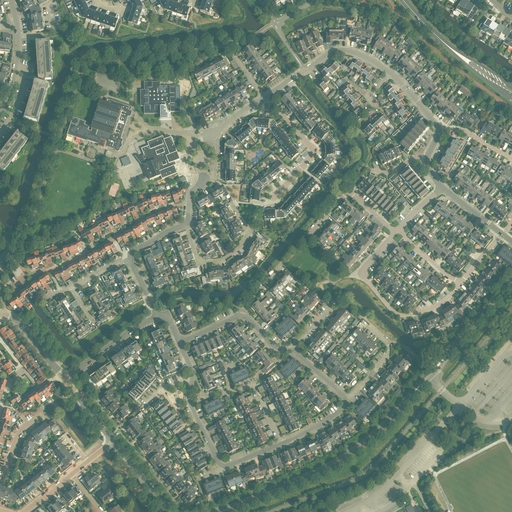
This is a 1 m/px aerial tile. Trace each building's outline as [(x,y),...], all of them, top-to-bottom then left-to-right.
[(33,0),(19,0),(25,12),(27,11),(29,15),(29,14),(32,32),(44,31),(41,7),(37,8),(33,0)] [(86,3),(90,1),(89,0),(86,0),(76,5),(79,10),(88,6),(88,5),(87,6),(86,3)] [(169,0),(164,0),(160,2),(162,4),(158,6),(160,9),(163,7),(164,9),(168,10),(170,2),(169,0)] [(172,12),(176,0),(173,0),(173,3),(170,2),(168,10),(172,12)] [(466,1),(466,0),(461,0),(462,0),(455,11),(456,12),(455,12),(461,16),(461,15),(468,3),(466,1)] [(468,3),(461,15),(467,19),(468,17),(471,19),(477,9),(474,8),(477,3),(473,1),(471,5),(468,3)] [(182,15),(186,2),(184,2),(183,6),(180,5),(177,13),(182,15)] [(131,11),(141,15),(141,12),(145,13),(146,10),(143,9),(143,7),(142,4),(133,8),(132,11),(131,11)] [(209,14),(210,9),(197,4),(196,6),(201,8),(200,11),(209,14)] [(88,7),(89,6),(88,6),(79,10),(80,13),(77,14),(79,18),(82,16),(83,18),(86,19),(89,10),(88,7)] [(91,20),(95,7),(93,6),(92,11),(89,10),(86,19),(91,20)] [(100,24),(105,10),(103,10),(101,14),(99,13),(96,22),(100,24)] [(139,20),(141,15),(131,11),(131,12),(132,12),(131,15),(127,13),(126,16),(139,20)] [(110,27),(115,14),(112,13),(111,17),(108,16),(105,25),(110,27)] [(115,19),(117,14),(115,14),(110,27),(115,29),(118,20),(115,19)] [(137,25),(139,20),(126,16),(125,18),(129,19),(128,22),(137,25)] [(482,23),(479,28),(482,29),(480,31),(486,35),(493,23),(496,19),(492,17),(490,21),(488,19),(487,20),(485,19),(482,23)] [(500,25),(501,22),(498,20),(496,24),(493,23),(486,35),(491,38),(492,36),(500,25)] [(505,28),(508,24),(504,22),(502,26),(500,25),(492,36),(498,40),(505,28)] [(354,42),(357,30),(356,30),(357,29),(356,29),(356,28),(348,26),(348,29),(349,29),(347,34),(350,35),(349,38),(352,39),(352,42),(354,42)] [(362,29),(358,29),(359,26),(357,26),(356,28),(356,29),(357,29),(356,30),(357,30),(354,42),(356,43),(357,40),(360,41),(362,29)] [(510,33),(511,29),(511,26),(510,26),(507,29),(505,28),(498,40),(503,43),(504,43),(510,33)] [(346,39),(346,28),(341,28),(341,31),(336,31),(336,41),(343,41),(343,39),(346,39)] [(368,31),(364,45),(367,45),(367,43),(371,43),(372,38),(373,38),(375,35),(372,34),(373,32),(369,31),(369,28),(367,28),(367,30),(367,31),(368,31)] [(336,41),(336,31),(330,31),(330,32),(326,32),(326,43),(330,43),(330,41),(336,41)] [(316,32),(309,34),(310,36),(313,45),(314,44),(316,43),(318,47),(323,46),(321,39),(320,40),(316,32)] [(511,34),(510,33),(504,43),(503,43),(502,45),(508,48),(511,41),(511,34)] [(379,50),(384,42),(385,40),(381,37),(382,36),(379,34),(374,43),(376,44),(373,49),(375,50),(376,48),(379,50)] [(310,36),(302,39),(303,41),(306,49),(308,49),(310,48),(311,52),(317,50),(314,44),(313,45),(310,36)] [(415,45),(409,39),(406,42),(412,47),(415,45)] [(389,46),(392,41),(390,40),(389,43),(382,55),(384,56),(385,54),(388,56),(393,48),(389,46)] [(46,80),(51,80),(49,41),(38,41),(40,78),(36,78),(34,86),(35,86),(26,119),(37,122),(48,84),(45,84),(46,80)] [(303,41),(296,44),(300,54),(303,53),(305,57),(310,55),(308,49),(306,49),(303,41)] [(387,44),(384,42),(379,50),(381,51),(380,54),(382,55),(389,43),(387,44)] [(247,54),(255,49),(252,45),(242,52),(243,54),(246,52),(247,54)] [(398,49),(397,50),(393,48),(388,56),(390,57),(389,60),(391,61),(398,51),(398,50),(398,49)] [(258,52),(257,52),(255,49),(247,54),(249,57),(247,59),(248,61),(258,53),(259,53),(258,52)] [(259,54),(262,52),(261,50),(258,52),(259,53),(258,53),(248,61),(249,63),(252,61),(254,63),(261,58),(259,54)] [(402,54),(398,51),(391,61),(393,62),(394,60),(397,62),(402,54)] [(410,58),(408,59),(405,56),(399,63),(401,65),(399,67),(401,69),(410,58)] [(413,58),(413,57),(412,56),(410,58),(401,69),(402,70),(404,68),(407,70),(416,61),(413,58)] [(218,57),(216,58),(222,69),(222,70),(221,71),(222,71),(222,72),(223,74),(225,73),(227,75),(225,76),(226,76),(225,76),(227,80),(234,76),(232,73),(228,76),(224,68),(227,67),(222,58),(219,59),(218,57)] [(265,60),(262,57),(261,58),(254,63),(255,66),(253,67),(254,69),(264,62),(265,61),(265,60)] [(215,62),(213,63),(218,73),(222,71),(221,71),(222,70),(222,69),(216,58),(214,59),(215,62)] [(266,62),(269,60),(267,59),(265,60),(265,61),(264,62),(254,69),(256,71),(258,70),(260,72),(268,67),(267,67),(269,66),(266,62)] [(341,69),(344,67),(338,61),(332,67),(336,71),(340,67),(341,69)] [(353,68),(355,65),(348,61),(346,63),(344,62),(342,64),(352,70),(353,68)] [(361,66),(363,64),(358,61),(355,65),(353,68),(358,71),(361,66)] [(417,65),(419,64),(416,61),(407,70),(409,72),(407,74),(409,76),(418,66),(417,65)] [(209,62),(207,63),(212,74),(213,74),(213,76),(214,75),(218,73),(213,63),(210,64),(209,62)] [(206,67),(203,68),(208,77),(213,74),(212,74),(207,63),(204,64),(206,67)] [(419,67),(421,65),(420,63),(419,64),(417,65),(418,66),(409,76),(410,78),(412,76),(414,78),(422,70),(419,67)] [(332,67),(330,65),(326,69),(330,73),(331,75),(336,71),(332,67)] [(271,69),(269,66),(267,67),(268,67),(260,72),(262,75),(259,76),(261,78),(271,71),(272,70),(271,69)] [(366,69),(365,69),(361,66),(358,71),(356,73),(361,77),(362,74),(366,69)] [(199,67),(197,68),(203,80),(204,80),(205,80),(204,79),(208,77),(203,68),(201,70),(199,67)] [(273,71),(275,69),(274,67),(271,69),(272,70),(271,71),(261,78),(262,80),(264,79),(266,81),(268,80),(270,83),(278,77),(275,74),(273,71)] [(326,69),(324,67),(319,71),(324,75),(326,77),(330,73),(326,69)] [(370,72),(372,70),(367,67),(365,69),(366,69),(362,74),(367,77),(370,72)] [(196,72),(194,73),(198,82),(203,80),(197,68),(195,69),(196,72)] [(365,79),(365,81),(371,85),(375,79),(373,78),(375,75),(370,72),(367,77),(365,79)] [(422,73),(415,80),(417,82),(415,84),(417,86),(427,76),(426,75),(423,72),(422,73)] [(426,78),(430,74),(428,72),(426,75),(427,76),(417,86),(419,87),(421,85),(423,87),(430,81),(426,78)] [(330,81),(326,77),(324,75),(320,79),(322,81),(326,85),(330,81)] [(434,85),(438,82),(436,80),(434,82),(435,83),(425,93),(427,95),(429,93),(431,95),(437,88),(434,85)] [(326,85),(322,81),(317,85),(323,91),(328,87),(326,85)] [(435,83),(434,82),(433,84),(430,81),(423,87),(425,89),(423,91),(425,93),(435,83)] [(180,112),(180,86),(160,86),(160,82),(144,82),(144,90),(140,90),(141,107),(144,107),(144,114),(145,114),(160,114),(161,120),(170,120),(169,114),(171,113),(171,112),(180,112)] [(238,88),(244,99),(246,97),(244,95),(247,93),(245,90),(248,88),(244,82),(238,86),(236,83),(234,85),(236,87),(237,88),(238,88)] [(350,91),(352,90),(348,85),(342,91),(345,95),(350,91)] [(390,95),(394,91),(389,85),(384,88),(390,95)] [(242,100),(244,99),(238,88),(237,88),(233,91),(238,99),(240,97),(242,100)] [(229,93),(228,92),(227,89),(225,90),(226,93),(227,92),(235,104),(237,103),(235,100),(238,99),(233,91),(229,93)] [(354,95),(353,95),(350,91),(345,95),(343,97),(347,101),(349,99),(354,95)] [(398,96),(394,91),(390,95),(388,97),(391,101),(393,99),(398,96)] [(442,95),(441,94),(437,91),(430,100),(433,102),(431,104),(433,106),(442,95)] [(441,97),(444,93),(443,91),(441,94),(442,95),(433,106),(435,107),(437,105),(439,107),(445,99),(441,97)] [(232,105),(235,104),(227,92),(226,93),(227,94),(224,96),(228,105),(231,103),(232,105)] [(292,93),(290,92),(289,93),(280,100),(284,104),(291,98),(289,96),(292,93)] [(357,100),(359,98),(355,94),(353,95),(354,95),(349,99),(353,103),(353,104),(357,100)] [(401,100),(402,100),(404,98),(400,94),(398,96),(393,99),(397,104),(401,100)] [(226,106),(228,105),(224,96),(219,99),(225,110),(227,108),(226,106)] [(219,99),(218,98),(217,98),(216,99),(217,100),(214,102),(215,104),(219,110),(222,108),(223,111),(225,110),(219,99)] [(287,108),(297,100),(296,99),(293,101),(291,98),(284,104),(287,108)] [(451,102),(453,99),(451,98),(449,100),(450,101),(441,112),(443,114),(445,112),(447,114),(454,105),(451,102)] [(128,110),(130,106),(106,99),(105,103),(100,101),(91,128),(92,128),(91,131),(88,130),(90,126),(85,125),(86,122),(73,117),(67,135),(85,141),(85,140),(98,144),(97,145),(98,146),(103,148),(105,147),(105,146),(117,150),(119,144),(120,145),(121,144),(123,140),(122,139),(121,139),(128,116),(129,117),(131,116),(132,112),(131,111),(128,110)] [(449,100),(448,102),(445,99),(439,107),(441,109),(439,111),(441,112),(450,101),(449,100)] [(298,107),(298,106),(296,104),(299,102),(297,100),(287,108),(291,113),(292,111),(298,107)] [(361,104),(357,100),(353,104),(353,103),(351,105),(354,109),(354,110),(357,108),(361,104)] [(405,104),(402,100),(401,100),(397,104),(395,105),(398,110),(403,106),(405,104)] [(221,113),(219,110),(215,104),(212,105),(212,104),(206,108),(211,116),(216,112),(218,115),(221,113)] [(304,106),(302,104),(299,106),(299,105),(298,106),(298,107),(292,111),(296,115),(306,107),(304,106)] [(458,108),(457,107),(454,105),(447,114),(450,115),(448,118),(450,119),(458,108)] [(459,109),(461,106),(459,105),(457,107),(458,108),(450,119),(452,120),(453,118),(456,120),(463,112),(459,109)] [(400,116),(406,110),(403,106),(398,110),(396,111),(400,116)] [(211,116),(206,108),(202,110),(200,107),(196,110),(202,119),(205,118),(205,119),(207,118),(211,116)] [(299,120),(306,114),(304,111),(307,109),(306,107),(296,115),(299,120)] [(362,114),(357,108),(354,110),(354,109),(352,111),(358,118),(362,114)] [(407,119),(406,118),(410,115),(406,110),(400,116),(402,119),(400,121),(400,122),(402,124),(407,119)] [(465,124),(471,117),(466,113),(465,114),(463,112),(456,120),(460,124),(462,122),(465,124)] [(302,124),(312,116),(311,114),(308,116),(306,114),(299,120),(302,124)] [(378,118),(382,122),(384,124),(386,126),(390,123),(387,121),(388,120),(382,114),(378,118)] [(306,128),(313,122),(311,120),(314,117),(312,116),(302,124),(306,128)] [(378,118),(376,116),(372,120),(374,122),(378,126),(382,122),(378,118)] [(471,117),(465,124),(469,127),(468,127),(470,129),(471,127),(473,129),(481,120),(477,117),(475,120),(471,117)] [(254,118),(251,121),(248,118),(247,119),(249,122),(247,124),(252,131),(257,128),(258,128),(258,119),(254,118)] [(276,123),(274,120),(269,120),(268,129),(269,129),(272,133),(279,128),(277,125),(280,123),(279,121),(276,123)] [(318,122),(318,123),(316,120),(313,123),(313,122),(306,128),(309,132),(319,124),(318,122)] [(408,151),(428,128),(421,121),(400,146),(397,147),(400,154),(404,152),(408,155),(410,153),(408,151)] [(380,128),(378,126),(374,122),(370,126),(374,130),(376,132),(380,128)] [(490,134),(495,126),(489,123),(489,124),(486,122),(480,132),(486,135),(487,132),(490,134)] [(247,124),(244,126),(241,123),(240,124),(248,135),(248,134),(252,131),(247,124)] [(249,136),(248,134),(248,135),(240,124),(238,126),(242,130),(239,132),(245,139),(249,136)] [(317,137),(323,130),(320,128),(323,125),(321,124),(313,133),(317,137)] [(370,138),(376,132),(374,130),(370,126),(364,131),(370,138)] [(503,131),(505,128),(501,126),(500,129),(495,126),(490,134),(494,137),(496,138),(497,136),(499,138),(503,131)] [(285,128),(282,130),(279,128),(272,133),(276,137),(286,129),(285,128)] [(509,132),(508,132),(507,133),(503,131),(505,128),(503,131),(499,138),(499,139),(501,141),(500,143),(502,144),(509,132)] [(284,133),(287,131),(286,129),(276,137),(279,142),(286,136),(284,133)] [(511,133),(510,133),(511,130),(510,129),(508,132),(509,132),(502,144),(504,146),(505,143),(508,145),(511,137),(511,133)] [(321,141),(327,134),(330,131),(328,130),(325,132),(323,130),(317,137),(321,141)] [(239,132),(237,134),(234,131),(233,133),(241,143),(245,139),(239,132)] [(0,170),(2,171),(26,141),(17,134),(0,154),(0,170)] [(325,145),(334,144),(334,140),(327,134),(321,141),(325,144),(325,145)] [(144,165),(150,180),(161,176),(162,179),(177,173),(173,162),(180,159),(171,137),(164,139),(163,136),(147,142),(149,145),(141,148),(144,155),(142,157),(141,156),(140,156),(140,155),(139,155),(138,155),(137,155),(136,156),(135,156),(141,165),(141,164),(143,163),(144,165)] [(291,136),(288,138),(286,136),(279,142),(282,146),(283,146),(293,138),(291,136)] [(232,138),(229,141),(226,138),(225,139),(227,142),(225,145),(225,150),(234,150),(234,149),(238,145),(239,146),(240,144),(237,141),(236,143),(232,138)] [(290,143),(294,139),(293,138),(283,146),(282,146),(281,147),(285,151),(292,145),(290,143)] [(457,138),(456,140),(453,138),(437,164),(440,166),(439,167),(446,171),(445,173),(448,175),(468,143),(464,140),(463,142),(457,138)] [(297,145),(294,148),(292,145),(285,151),(288,155),(298,147),(297,145)] [(296,151),(299,149),(298,147),(288,155),(292,160),(299,154),(296,151)] [(401,156),(400,154),(397,147),(392,150),(396,159),(401,156)] [(472,158),(478,148),(476,147),(474,149),(472,147),(467,155),(472,158)] [(476,161),(481,153),(478,151),(480,149),(478,148),(472,158),(476,161)] [(392,161),(396,159),(392,150),(387,152),(392,161)] [(387,163),(392,161),(387,152),(383,154),(387,163)] [(480,165),(487,153),(485,152),(484,154),(481,153),(476,161),(480,163),(477,167),(479,169),(481,166),(480,165)] [(486,167),(491,158),(488,157),(489,154),(487,153),(480,165),(481,166),(482,164),(486,167)] [(382,166),(387,163),(383,154),(378,156),(382,166)] [(322,161),(329,167),(335,160),(335,155),(326,156),(326,157),(322,161)] [(489,171),(497,159),(494,158),(493,160),(491,158),(486,167),(489,169),(487,173),(489,174),(490,172),(489,171)] [(490,172),(491,170),(495,172),(500,164),(497,162),(498,160),(497,159),(489,171),(490,172)] [(281,172),(285,169),(280,161),(275,165),(281,172)] [(332,169),(329,167),(322,161),(319,165),(325,171),(328,168),(331,171),(332,169)] [(277,175),(281,172),(275,165),(271,168),(277,175)] [(323,173),(325,171),(319,165),(315,169),(325,177),(326,176),(323,173)] [(500,178),(508,166),(506,165),(505,167),(502,165),(497,173),(500,176),(498,180),(500,181),(501,179),(500,178)] [(421,198),(429,192),(408,168),(410,167),(408,166),(400,174),(421,198)] [(506,179),(511,172),(508,170),(510,168),(508,166),(500,178),(501,179),(502,177),(506,179)] [(272,179),(277,175),(271,168),(267,171),(267,172),(272,179)] [(323,179),(325,177),(315,169),(311,173),(318,179),(320,176),(323,179)] [(457,176),(454,180),(456,182),(454,184),(456,186),(465,175),(464,174),(463,176),(461,174),(462,172),(461,172),(459,170),(456,174),(457,176)] [(267,172),(262,175),(263,176),(264,176),(269,183),(274,180),(272,179),(267,172)] [(469,178),(466,176),(468,173),(466,172),(464,174),(465,175),(456,186),(458,187),(460,185),(462,187),(468,180),(469,178)] [(307,181),(314,188),(318,183),(308,175),(307,176),(310,179),(307,181)] [(265,187),(269,183),(264,176),(259,179),(265,187)] [(360,189),(367,182),(363,178),(356,185),(360,189)] [(473,184),(476,180),(474,178),(472,181),(473,182),(465,193),(467,194),(468,192),(471,194),(477,186),(473,184)] [(261,190),(265,187),(259,179),(252,185),(252,190),(261,191),(261,190)] [(473,182),(472,181),(471,182),(468,180),(462,187),(465,189),(463,191),(465,193),(473,182)] [(311,192),(314,188),(307,181),(305,184),(302,181),(301,183),(311,192)] [(364,192),(371,185),(367,182),(360,189),(364,192)] [(307,196),(311,192),(301,183),(299,185),(302,187),(300,190),(307,196)] [(224,186),(221,188),(220,185),(215,188),(220,196),(222,194),(224,197),(229,194),(224,186)] [(368,196),(374,188),(371,185),(364,192),(368,196)] [(482,190),(485,186),(483,185),(481,187),(482,188),(473,199),(475,201),(477,199),(479,201),(485,193),(482,190)] [(482,188),(481,187),(480,189),(477,186),(471,194),(473,196),(471,198),(473,199),(482,188)] [(217,197),(220,196),(215,188),(210,191),(212,193),(209,195),(213,202),(218,200),(217,197)] [(372,199),(378,192),(374,188),(368,196),(372,199)] [(173,194),(172,194),(172,195),(174,201),(175,202),(175,203),(175,204),(179,202),(179,201),(178,199),(178,197),(180,197),(181,196),(183,196),(184,196),(184,192),(185,191),(185,190),(185,189),(177,192),(178,193),(173,194)] [(307,196),(300,190),(298,192),(295,190),(294,191),(303,200),(307,196)] [(300,204),(303,200),(294,191),(292,193),(295,195),(293,197),(293,198),(298,202),(298,203),(300,204)] [(161,196),(163,205),(163,206),(164,205),(168,204),(167,203),(166,199),(171,198),(169,192),(166,193),(166,194),(164,195),(161,196)] [(375,203),(382,195),(378,192),(372,199),(375,203)] [(490,197),(493,193),(491,192),(489,194),(490,195),(482,206),(484,208),(485,205),(488,207),(489,206),(494,200),(490,197)] [(490,195),(489,194),(488,196),(485,193),(479,201),(482,202),(480,205),(482,206),(490,195)] [(209,195),(206,196),(205,194),(200,197),(205,205),(208,203),(209,205),(213,202),(209,195)] [(152,198),(151,198),(151,199),(152,199),(152,200),(153,203),(153,204),(154,204),(155,207),(156,207),(159,206),(160,206),(163,205),(161,196),(160,195),(160,196),(152,198)] [(379,206),(386,199),(382,195),(375,203),(379,206)] [(143,197),(140,198),(142,202),(142,203),(144,207),(149,205),(150,209),(150,210),(155,209),(154,208),(153,204),(153,203),(152,200),(152,199),(151,199),(147,201),(146,197),(144,198),(143,196),(143,197)] [(293,198),(293,197),(292,196),(288,201),(295,207),(298,203),(298,202),(293,198)] [(202,206),(205,205),(200,197),(196,200),(197,202),(194,204),(199,211),(203,208),(202,206)] [(496,213),(501,206),(497,202),(499,200),(496,197),(494,200),(489,206),(491,208),(490,209),(492,211),(492,210),(496,213)] [(383,209),(390,202),(386,199),(379,206),(383,209)] [(291,211),(295,207),(288,201),(284,205),(291,211)] [(342,215),(351,205),(346,201),(346,202),(344,201),(345,201),(344,201),(338,208),(342,211),(340,213),(342,215)] [(137,202),(132,204),(133,205),(134,207),(135,211),(140,209),(142,214),(144,213),(145,215),(147,214),(147,213),(146,212),(146,210),(144,207),(142,203),(138,205),(137,202)] [(387,213),(393,205),(390,202),(383,209),(387,213)] [(437,215),(446,203),(444,202),(442,204),(440,202),(434,209),(437,212),(436,214),(437,215)] [(442,216),(448,209),(446,207),(448,205),(446,203),(437,215),(436,214),(433,217),(434,218),(435,219),(439,214),(442,216)] [(127,204),(123,206),(125,210),(127,215),(131,213),(133,217),(134,217),(135,217),(136,219),(139,218),(138,216),(135,211),(134,207),(133,205),(129,207),(127,204)] [(287,215),(291,211),(284,205),(281,209),(287,215)] [(350,215),(355,209),(351,205),(342,215),(344,217),(348,213),(350,215)] [(391,216),(397,209),(393,205),(387,213),(391,216)] [(496,218),(499,219),(501,221),(508,213),(506,211),(506,210),(501,206),(496,213),(498,215),(496,218)] [(218,210),(216,211),(219,216),(221,214),(222,217),(230,212),(227,208),(225,209),(224,207),(220,209),(218,210)] [(167,211),(169,217),(171,216),(171,215),(172,214),(173,214),(175,219),(179,217),(176,208),(175,208),(172,210),(170,210),(168,211),(167,211)] [(446,221),(454,210),(452,208),(450,211),(448,209),(442,216),(446,219),(443,223),(444,224),(446,222),(446,221)] [(284,218),(287,215),(281,209),(280,209),(275,210),(275,219),(284,218)] [(351,223),(360,213),(355,209),(350,215),(353,217),(349,221),(351,223)] [(125,210),(116,214),(120,223),(120,224),(121,226),(123,225),(123,224),(122,222),(124,221),(122,217),(127,215),(125,210)] [(451,223),(457,216),(454,214),(456,211),(454,210),(446,221),(446,222),(448,220),(451,223)] [(161,214),(158,215),(160,220),(163,219),(162,219),(163,218),(164,217),(166,222),(170,220),(169,217),(167,211),(163,213),(161,214)] [(225,225),(232,221),(231,218),(233,217),(230,212),(222,217),(224,220),(222,221),(225,225)] [(433,217),(427,212),(425,215),(432,220),(434,218),(433,217)] [(360,213),(351,223),(353,225),(357,221),(359,223),(358,225),(359,226),(365,219),(364,218),(364,217),(360,213)] [(116,214),(107,218),(109,222),(110,222),(112,226),(113,226),(120,223),(116,214)] [(152,217),(149,219),(151,224),(154,223),(154,222),(154,221),(156,221),(158,226),(162,224),(160,220),(158,215),(152,217)] [(454,228),(463,217),(461,215),(459,217),(457,216),(451,223),(454,225),(451,229),(453,231),(455,228),(454,228)] [(459,230),(465,222),(463,220),(465,218),(463,217),(454,228),(455,228),(456,227),(459,230)] [(102,222),(97,225),(100,229),(104,226),(106,231),(108,230),(109,231),(109,232),(112,231),(110,228),(104,218),(100,220),(101,220),(102,222)] [(140,223),(141,225),(145,232),(149,230),(146,225),(148,224),(149,225),(151,224),(149,219),(146,220),(140,223)] [(203,226),(205,225),(202,220),(195,225),(196,227),(194,229),(197,233),(205,229),(203,226)] [(231,231),(239,227),(236,222),(234,224),(232,221),(225,225),(227,230),(230,229),(231,231)] [(333,222),(329,226),(339,235),(341,233),(337,230),(339,227),(340,229),(342,227),(337,223),(334,221),(333,222)] [(93,228),(90,230),(92,234),(96,232),(98,235),(98,236),(100,236),(100,235),(101,237),(104,236),(103,235),(102,234),(100,229),(97,225),(96,222),(91,225),(93,228)] [(463,234),(471,223),(469,222),(467,224),(465,222),(459,230),(463,232),(460,236),(462,238),(463,235),(463,234)] [(424,226),(423,225),(421,226),(418,223),(412,230),(414,233),(412,235),(414,236),(424,226)] [(424,226),(414,236),(416,238),(418,236),(420,238),(426,231),(427,229),(424,227),(426,224),(425,223),(423,225),(424,226)] [(473,230),(474,229),(471,227),(473,225),(471,223),(463,234),(463,235),(465,234),(468,236),(473,230)] [(382,230),(376,225),(374,227),(374,226),(371,229),(366,224),(364,226),(366,228),(377,237),(381,233),(380,232),(382,230)] [(136,228),(133,230),(134,230),(138,238),(141,236),(140,234),(145,232),(141,225),(139,226),(137,227),(136,228)] [(329,226),(325,231),(331,236),(334,239),(336,236),(337,237),(339,235),(329,226)] [(78,229),(80,233),(81,234),(83,239),(87,237),(88,236),(89,239),(90,241),(91,243),(95,241),(94,238),(92,234),(90,230),(87,231),(86,230),(84,231),(81,227),(78,229)] [(239,227),(231,231),(233,234),(231,236),(233,240),(241,236),(239,233),(241,232),(239,227)] [(366,228),(364,230),(365,231),(368,233),(367,233),(365,235),(367,236),(373,242),(377,237),(366,228)] [(208,231),(206,232),(205,229),(197,233),(200,238),(202,237),(204,240),(209,237),(211,235),(208,231)] [(138,238),(134,230),(133,230),(125,234),(127,239),(130,238),(129,237),(130,236),(131,235),(134,240),(138,238)] [(433,233),(434,231),(433,230),(431,232),(432,233),(422,244),(424,245),(426,243),(428,245),(434,238),(436,236),(433,233)] [(475,232),(473,230),(468,236),(466,239),(469,242),(473,245),(476,242),(481,235),(478,232),(476,230),(475,232)] [(329,239),(331,236),(325,231),(321,235),(331,244),(333,242),(329,239)] [(432,233),(431,232),(429,234),(426,231),(420,238),(422,240),(420,242),(422,244),(432,233)] [(164,241),(161,242),(163,248),(169,246),(181,241),(179,236),(178,236),(176,233),(171,235),(173,241),(173,242),(165,245),(164,241)] [(129,243),(127,239),(125,234),(116,239),(119,244),(121,242),(121,241),(123,240),(125,245),(129,243)] [(329,246),(331,244),(321,235),(317,240),(319,242),(317,245),(322,249),(324,246),(325,247),(327,244),(329,246)] [(361,236),(359,238),(369,246),(373,242),(367,236),(365,235),(363,238),(361,236)] [(481,235),(476,242),(481,246),(484,249),(492,239),(491,238),(488,236),(486,235),(484,237),(481,235)] [(248,245),(259,251),(262,244),(265,246),(269,239),(264,236),(262,240),(256,237),(254,239),(253,238),(251,241),(250,241),(248,245)] [(210,242),(212,241),(209,237),(204,240),(202,241),(203,244),(201,245),(204,250),(211,245),(210,242)] [(439,242),(442,239),(441,237),(438,239),(439,240),(430,251),(432,252),(434,250),(436,252),(442,245),(439,242)] [(365,251),(369,246),(359,238),(357,239),(361,243),(359,245),(365,251)] [(439,240),(438,239),(437,241),(434,238),(428,245),(430,247),(428,249),(430,251),(439,240)] [(181,241),(169,246),(169,248),(175,247),(176,250),(183,247),(181,241)] [(79,243),(72,246),(75,255),(79,253),(82,252),(83,252),(83,251),(82,249),(81,247),(82,246),(82,245),(81,243),(81,242),(79,243)] [(160,242),(159,242),(156,244),(158,249),(153,251),(152,247),(143,251),(145,254),(143,255),(145,261),(158,255),(163,253),(160,242)] [(106,247),(104,248),(107,253),(108,255),(113,252),(114,254),(115,254),(117,252),(118,252),(113,244),(113,243),(112,244),(110,245),(109,246),(107,247),(106,247)] [(211,245),(204,250),(206,255),(209,253),(210,256),(212,255),(215,253),(218,251),(219,250),(215,243),(211,245)] [(365,251),(359,245),(357,248),(353,244),(351,246),(361,255),(365,251)] [(450,253),(447,250),(450,246),(449,244),(447,247),(438,258),(440,260),(442,258),(444,260),(445,258),(450,253)] [(255,256),(259,251),(248,245),(247,247),(247,248),(245,251),(247,252),(245,255),(250,260),(251,259),(252,260),(255,262),(258,258),(255,256)] [(447,247),(445,248),(442,245),(436,252),(438,254),(436,256),(438,258),(447,247)] [(57,246),(52,248),(53,252),(54,252),(55,256),(55,257),(60,255),(62,260),(64,259),(65,262),(67,261),(67,260),(66,258),(65,255),(63,249),(59,251),(57,246)] [(64,249),(63,249),(65,255),(66,254),(67,258),(68,257),(68,258),(71,256),(75,255),(72,246),(64,249)] [(350,250),(348,252),(351,254),(357,260),(361,255),(351,246),(349,248),(351,249),(350,250)] [(172,257),(185,253),(183,247),(176,250),(177,253),(171,255),(172,257)] [(394,259),(404,248),(402,247),(400,249),(398,247),(392,254),(395,257),(394,258),(394,259)] [(507,247),(506,249),(504,247),(500,252),(498,251),(494,256),(496,257),(497,256),(504,261),(511,253),(508,251),(510,249),(509,248),(509,247),(507,247)] [(47,254),(45,255),(49,267),(53,265),(53,263),(51,258),(55,256),(54,252),(53,252),(52,248),(46,251),(47,254)] [(100,251),(96,253),(100,259),(100,260),(101,261),(105,259),(102,255),(104,254),(105,254),(107,253),(104,248),(103,249),(102,250),(100,251)] [(400,261),(406,254),(404,252),(405,250),(404,248),(394,259),(394,258),(391,260),(392,261),(393,262),(396,258),(400,261)] [(458,259),(454,255),(456,253),(453,250),(450,253),(445,258),(447,260),(446,262),(448,263),(451,266),(458,259)] [(37,251),(33,253),(35,256),(35,258),(36,258),(36,259),(38,263),(42,261),(44,266),(45,268),(49,267),(45,255),(40,257),(37,251)] [(88,257),(93,266),(96,264),(95,262),(100,260),(100,259),(96,253),(94,254),(92,255),(91,255),(88,257)] [(180,261),(187,259),(185,253),(172,257),(173,260),(178,258),(180,261)] [(357,260),(351,254),(349,257),(345,253),(343,255),(353,264),(357,260)] [(402,266),(412,256),(410,254),(408,256),(406,254),(400,261),(403,264),(399,268),(401,269),(403,267),(402,266)] [(159,258),(158,255),(145,261),(148,266),(155,263),(154,260),(159,258)] [(250,261),(250,260),(245,255),(244,256),(242,258),(241,256),(238,258),(237,258),(234,260),(241,269),(247,265),(249,268),(253,265),(251,262),(250,261)] [(349,269),(353,264),(343,255),(341,257),(345,261),(343,263),(341,262),(339,264),(344,269),(346,266),(349,269)] [(408,268),(414,261),(412,259),(414,257),(412,256),(402,266),(403,267),(405,266),(408,268)] [(81,261),(79,262),(82,267),(82,266),(85,265),(84,265),(85,265),(84,264),(86,263),(89,268),(93,266),(88,257),(84,259),(82,260),(81,261)] [(28,261),(27,261),(27,262),(28,265),(29,265),(30,267),(31,270),(32,269),(35,268),(39,267),(39,266),(38,263),(36,259),(36,258),(35,258),(30,260),(28,261)] [(178,265),(175,266),(176,269),(189,264),(187,259),(180,261),(177,262),(178,265)] [(452,270),(454,272),(457,275),(464,266),(461,264),(462,263),(458,259),(451,266),(454,268),(452,270)] [(235,273),(241,269),(234,260),(232,261),(231,263),(229,264),(230,266),(227,268),(229,275),(230,274),(231,276),(233,279),(237,276),(235,273)] [(496,261),(495,264),(490,260),(488,263),(489,263),(487,267),(490,269),(495,273),(497,269),(500,271),(504,267),(496,261)] [(414,261),(408,268),(411,271),(410,273),(420,263),(418,261),(416,263),(414,261)] [(72,266),(71,266),(74,271),(76,270),(76,269),(78,268),(80,272),(84,270),(82,266),(82,267),(79,262),(76,264),(74,265),(72,266)] [(162,264),(156,266),(155,263),(148,266),(150,272),(163,266),(162,264)] [(420,263),(410,273),(411,274),(415,277),(416,276),(422,269),(420,267),(422,264),(420,263)] [(191,270),(189,264),(176,269),(177,271),(182,269),(183,272),(187,271),(191,270)] [(383,273),(386,269),(381,265),(376,272),(378,274),(374,278),(379,283),(383,279),(386,275),(383,273)] [(66,269),(63,271),(67,279),(71,277),(69,273),(70,272),(71,272),(74,271),(71,266),(69,267),(68,268),(67,269),(66,269)] [(164,269),(163,266),(150,272),(152,277),(162,273),(161,270),(164,269)] [(227,268),(226,268),(223,269),(222,267),(219,268),(218,267),(215,268),(217,279),(224,278),(225,281),(230,280),(229,276),(229,275),(227,268)] [(123,273),(122,271),(121,270),(121,271),(119,268),(109,273),(110,273),(111,276),(109,277),(110,279),(122,274),(123,273)] [(210,280),(217,279),(215,268),(212,268),(211,269),(208,269),(208,271),(205,272),(206,277),(202,277),(203,285),(211,283),(210,280)] [(490,269),(488,272),(484,268),(482,271),(483,271),(481,274),(483,277),(483,276),(489,281),(489,280),(492,276),(495,279),(498,275),(495,273),(490,269)] [(187,271),(189,277),(195,275),(195,273),(197,272),(196,270),(195,270),(194,269),(191,270),(187,271)] [(420,279),(428,270),(426,269),(424,271),(422,269),(416,276),(420,279)] [(424,283),(430,276),(428,274),(430,272),(428,270),(420,279),(424,283)] [(55,275),(54,275),(55,277),(57,280),(59,279),(59,278),(60,278),(60,277),(61,277),(64,281),(67,279),(63,271),(59,273),(57,274),(55,275)] [(183,279),(189,277),(187,271),(183,272),(181,273),(183,277),(180,278),(181,281),(184,280),(183,279)] [(167,277),(166,275),(164,276),(162,273),(152,277),(155,283),(151,284),(155,283),(159,281),(164,279),(167,277)] [(293,279),(296,277),(291,273),(289,275),(286,273),(282,278),(292,287),(294,284),(290,281),(292,278),(293,279)] [(385,281),(381,286),(386,290),(390,287),(393,283),(394,281),(392,278),(393,277),(388,273),(386,275),(383,279),(385,281)] [(118,282),(125,279),(122,274),(110,279),(111,282),(116,279),(118,282)] [(40,280),(39,280),(44,289),(45,288),(48,287),(47,285),(52,282),(50,280),(49,277),(48,276),(48,275),(45,277),(43,278),(42,278),(40,279),(40,280)] [(16,276),(10,281),(13,285),(19,280),(16,276)] [(432,288),(438,281),(435,278),(434,276),(432,278),(430,276),(424,283),(422,284),(426,287),(428,285),(432,288)] [(483,277),(482,279),(477,276),(475,278),(474,279),(475,279),(474,282),(477,284),(482,288),(484,284),(487,286),(491,282),(489,280),(489,281),(483,276),(483,277)] [(290,288),(292,287),(282,278),(278,282),(286,289),(288,286),(290,288)] [(115,290),(127,284),(125,279),(118,282),(119,285),(114,288),(115,290)] [(166,283),(164,279),(159,281),(161,287),(167,284),(167,286),(170,284),(168,282),(166,283)] [(34,283),(31,286),(34,290),(36,288),(38,287),(40,291),(44,289),(39,280),(36,282),(34,283)] [(397,288),(400,284),(395,280),(394,281),(393,283),(390,287),(392,289),(388,293),(393,298),(398,293),(400,290),(397,288)] [(155,289),(161,287),(159,281),(155,283),(151,284),(152,285),(151,286),(152,289),(154,288),(155,289)] [(443,282),(441,284),(438,281),(432,288),(437,293),(438,292),(440,294),(447,286),(443,282)] [(284,291),(286,289),(278,282),(274,287),(284,296),(286,293),(284,291)] [(477,284),(475,287),(471,283),(469,286),(468,286),(469,287),(467,290),(471,292),(475,296),(478,292),(481,294),(484,290),(482,288),(477,284)] [(123,293),(130,290),(127,284),(115,290),(116,293),(121,290),(123,293)] [(26,290),(23,292),(26,295),(29,293),(30,292),(33,296),(37,293),(34,290),(31,286),(28,288),(26,289),(26,290)] [(405,294),(408,290),(403,286),(400,290),(398,293),(400,295),(396,299),(401,304),(406,299),(406,298),(408,296),(405,294)] [(90,294),(88,295),(91,301),(103,294),(102,292),(99,293),(96,287),(88,292),(90,294)] [(282,297),(284,296),(274,287),(270,291),(269,290),(267,293),(272,297),(274,295),(276,297),(278,294),(282,297)] [(133,295),(134,295),(133,292),(132,292),(131,292),(130,290),(123,293),(124,296),(119,299),(120,301),(124,300),(129,297),(133,295)] [(471,292),(469,294),(466,291),(464,293),(463,293),(463,294),(461,297),(468,303),(472,299),(475,301),(478,298),(475,296),(471,292)] [(19,295),(16,298),(17,298),(16,299),(17,299),(22,305),(25,303),(27,306),(28,306),(29,304),(30,304),(27,301),(24,297),(26,295),(23,292),(21,293),(21,294),(19,295)] [(305,297),(314,306),(321,299),(313,292),(309,298),(306,295),(305,297)] [(413,299),(416,296),(411,292),(408,296),(406,298),(406,299),(408,301),(404,305),(409,310),(416,302),(413,299)] [(269,299),(272,297),(267,293),(265,295),(267,297),(260,304),(258,301),(252,306),(256,311),(266,302),(269,299)] [(61,304),(56,307),(57,309),(69,301),(65,296),(64,297),(62,295),(62,294),(57,298),(61,303),(61,304)] [(103,294),(91,301),(94,306),(101,302),(100,299),(102,298),(104,296),(103,294)] [(129,297),(132,303),(138,300),(137,298),(139,297),(138,294),(137,295),(136,294),(134,295),(133,295),(129,297)] [(124,300),(121,301),(123,306),(123,305),(123,306),(124,308),(127,306),(126,305),(132,303),(129,297),(124,300)] [(314,306),(305,297),(303,299),(305,301),(303,304),(310,311),(314,306)] [(465,307),(468,303),(461,297),(459,299),(458,299),(457,300),(458,300),(456,302),(460,305),(458,307),(463,313),(464,314),(467,310),(465,307)] [(9,304),(10,306),(12,308),(14,311),(18,307),(20,309),(23,306),(22,305),(17,299),(16,299),(15,298),(14,300),(14,301),(11,302),(10,304),(9,304)] [(69,301),(57,309),(59,311),(62,310),(63,311),(63,312),(65,311),(72,306),(69,301)] [(101,302),(94,306),(97,311),(109,304),(108,302),(104,304),(103,305),(101,302)] [(268,304),(266,302),(256,311),(260,315),(266,310),(264,308),(268,304)] [(189,311),(188,311),(184,303),(175,307),(179,315),(178,316),(180,320),(191,315),(189,311)] [(298,304),(297,306),(306,315),(310,311),(303,304),(302,303),(300,305),(298,304)] [(109,304),(97,311),(100,316),(104,314),(107,312),(109,311),(109,310),(108,308),(110,307),(109,304)] [(457,306),(455,308),(452,305),(447,309),(452,317),(458,313),(460,316),(463,313),(458,307),(457,306)] [(65,315),(63,317),(64,319),(75,311),(72,306),(65,311),(63,312),(64,314),(65,315)] [(296,309),(294,312),(296,314),(302,320),(306,315),(297,306),(295,308),(296,309)] [(264,320),(274,311),(272,309),(268,313),(266,310),(260,315),(264,320)] [(338,312),(347,319),(350,315),(343,309),(341,311),(340,310),(338,312)] [(447,320),(452,317),(447,309),(441,313),(444,316),(441,317),(445,326),(449,323),(447,320)] [(72,321),(79,316),(75,311),(64,319),(66,321),(70,318),(72,321)] [(107,312),(104,314),(107,320),(112,317),(113,318),(115,316),(114,314),(112,315),(109,311),(107,312)] [(274,311),(264,320),(268,325),(268,324),(269,324),(271,325),(274,322),(273,320),(274,320),(275,321),(279,318),(275,313),(274,311)] [(346,319),(347,319),(338,312),(337,314),(338,315),(336,317),(345,325),(348,320),(346,319)] [(302,320),(296,314),(294,317),(290,313),(289,316),(298,324),(302,320)] [(98,320),(97,320),(98,323),(100,322),(101,322),(102,323),(104,322),(107,320),(104,314),(100,316),(98,318),(97,318),(98,320)] [(192,319),(193,319),(191,315),(180,320),(181,324),(183,323),(185,328),(185,327),(187,332),(198,327),(196,322),(194,323),(192,319)] [(441,317),(438,318),(437,315),(431,317),(435,328),(440,326),(441,328),(446,327),(445,326),(441,317)] [(71,329),(82,321),(79,316),(72,321),(74,323),(69,327),(71,329)] [(289,331),(296,325),(288,317),(286,319),(285,318),(283,318),(282,320),(284,321),(281,323),(289,331)] [(341,329),(345,325),(336,317),(334,319),(333,318),(331,320),(340,327),(341,329)] [(435,328),(431,317),(424,320),(425,323),(423,324),(427,334),(430,333),(429,331),(435,328)] [(336,331),(340,327),(331,320),(330,322),(331,323),(329,326),(336,331)] [(85,326),(82,321),(71,329),(72,331),(75,329),(77,332),(79,331),(82,328),(85,326)] [(407,333),(411,332),(412,335),(416,334),(416,333),(419,332),(420,335),(424,335),(421,323),(417,324),(417,322),(409,324),(409,322),(405,323),(404,323),(407,333)] [(283,339),(282,337),(289,331),(281,323),(279,325),(278,324),(276,324),(276,326),(277,327),(274,329),(278,334),(277,335),(282,340),(283,339)] [(82,328),(86,334),(91,330),(90,329),(92,327),(90,325),(89,326),(88,324),(85,326),(82,328)] [(236,325),(232,326),(232,325),(228,326),(230,332),(230,333),(232,336),(229,339),(230,341),(232,339),(232,338),(243,328),(241,326),(239,328),(237,326),(236,325)] [(332,336),(336,331),(329,326),(327,328),(326,327),(324,329),(332,336)] [(0,333),(1,334),(2,336),(8,332),(8,331),(5,328),(5,327),(0,331),(0,333)] [(80,337),(86,334),(82,328),(79,331),(77,332),(79,336),(77,337),(79,340),(81,338),(80,337)] [(236,341),(244,334),(242,332),(245,330),(243,328),(232,338),(232,339),(234,338),(236,341)] [(355,340),(361,333),(359,331),(360,330),(359,328),(351,336),(355,340)] [(8,332),(2,336),(2,337),(4,339),(5,340),(12,334),(10,330),(8,331),(8,332)] [(154,340),(163,336),(160,330),(151,334),(154,340)] [(331,337),(330,336),(323,330),(321,332),(319,331),(318,333),(328,342),(331,337)] [(219,338),(221,338),(218,332),(214,333),(216,338),(213,339),(217,348),(223,346),(219,338)] [(324,346),(328,342),(318,333),(316,335),(318,336),(316,338),(324,346)] [(359,343),(367,335),(365,334),(363,335),(361,333),(355,340),(359,343)] [(12,334),(5,340),(7,343),(8,344),(11,347),(15,344),(13,341),(13,342),(12,342),(11,340),(15,337),(12,334)] [(238,346),(250,336),(248,334),(246,336),(244,334),(236,341),(239,344),(235,347),(237,349),(239,347),(238,346)] [(363,347),(369,341),(367,338),(368,337),(367,335),(359,343),(363,347)] [(156,345),(165,341),(163,336),(154,340),(156,345)] [(213,339),(210,341),(208,336),(206,337),(212,351),(217,348),(213,339)] [(243,349),(251,342),(249,340),(251,338),(250,336),(238,346),(239,347),(241,346),(243,349)] [(206,353),(212,351),(206,337),(203,338),(205,343),(202,344),(206,353)] [(321,350),(324,346),(316,338),(314,341),(312,339),(311,341),(319,348),(321,350)] [(159,351),(168,347),(165,341),(156,345),(159,351)] [(202,344),(199,346),(197,341),(195,342),(201,356),(206,353),(202,344)] [(310,348),(308,350),(315,356),(317,354),(316,352),(319,348),(311,341),(309,343),(311,344),(309,347),(310,348)] [(367,351),(375,343),(373,341),(371,342),(369,341),(363,347),(361,349),(365,353),(367,351)] [(131,345),(137,354),(142,350),(136,342),(131,345)] [(195,358),(201,356),(195,342),(192,343),(195,348),(191,349),(195,358)] [(247,352),(256,344),(255,342),(253,344),(251,342),(243,349),(247,352)] [(367,351),(371,355),(372,353),(374,355),(377,351),(375,350),(377,348),(375,346),(376,344),(375,343),(367,351)] [(15,344),(11,347),(13,350),(14,351),(16,354),(17,355),(23,350),(24,349),(22,345),(17,348),(16,347),(17,346),(15,344)] [(245,354),(246,354),(247,353),(250,356),(258,350),(256,347),(258,346),(256,344),(247,352),(245,354)] [(132,357),(137,354),(131,345),(126,349),(132,357)] [(161,356),(170,352),(168,347),(159,351),(161,356)] [(134,359),(132,357),(126,349),(121,352),(129,363),(134,359)] [(16,354),(15,356),(18,359),(22,356),(25,360),(29,357),(27,354),(26,354),(23,350),(17,355),(16,354)] [(256,359),(254,361),(256,363),(266,354),(262,350),(254,356),(256,359)] [(124,366),(129,363),(121,352),(116,356),(122,364),(124,366)] [(162,363),(164,362),(173,358),(170,352),(161,356),(160,357),(162,363)] [(328,368),(337,358),(332,353),(330,355),(331,356),(325,363),(327,365),(326,366),(328,368)] [(263,364),(270,359),(266,354),(256,363),(257,365),(261,361),(263,364)] [(117,368),(122,364),(116,356),(111,359),(117,368)] [(405,357),(403,360),(399,356),(398,357),(396,359),(397,359),(394,362),(396,363),(394,366),(401,372),(403,374),(406,371),(403,369),(410,362),(411,362),(405,357)] [(25,360),(21,363),(22,365),(24,367),(28,363),(31,367),(34,365),(35,364),(33,361),(32,362),(29,357),(25,360)] [(162,363),(164,369),(166,368),(176,363),(173,358),(164,362),(162,363)] [(333,370),(341,362),(337,358),(328,368),(330,370),(331,368),(333,370)] [(275,366),(273,364),(274,363),(270,359),(263,364),(266,367),(262,370),(266,374),(271,370),(275,366)] [(298,362),(297,363),(293,359),(290,361),(289,359),(288,359),(287,360),(287,361),(288,363),(286,365),(294,373),(300,367),(302,368),(303,367),(298,362)] [(205,365),(199,368),(200,371),(215,363),(214,361),(211,363),(210,361),(205,364),(205,365)] [(7,364),(2,368),(4,371),(5,372),(6,374),(8,376),(14,371),(11,367),(12,366),(10,363),(10,362),(7,364)] [(336,375),(343,367),(345,366),(341,362),(333,370),(335,372),(334,374),(336,375)] [(27,370),(27,371),(29,374),(32,372),(34,371),(35,373),(37,375),(41,371),(40,369),(39,369),(38,369),(37,368),(39,367),(36,363),(35,364),(34,365),(31,367),(27,370)] [(111,375),(116,371),(110,363),(105,366),(111,375)] [(164,369),(163,369),(166,374),(169,373),(171,372),(172,375),(178,372),(177,369),(178,369),(176,363),(166,368),(164,369)] [(394,366),(392,364),(388,370),(389,370),(387,373),(395,380),(397,382),(400,378),(397,376),(399,375),(398,374),(401,372),(394,366)] [(287,379),(294,373),(286,365),(284,367),(282,366),(281,366),(280,366),(280,368),(282,369),(279,371),(287,379)] [(106,378),(111,375),(105,366),(100,370),(106,378)] [(212,375),(211,373),(213,371),(211,367),(205,370),(206,372),(200,374),(203,380),(210,377),(210,376),(212,375)] [(243,369),(242,367),(241,367),(240,367),(240,368),(241,370),(238,372),(242,382),(251,378),(246,368),(243,369)] [(347,371),(343,367),(336,375),(338,377),(339,376),(341,378),(347,371)] [(153,377),(155,374),(149,368),(147,371),(148,373),(144,377),(152,384),(156,379),(153,377)] [(101,382),(106,378),(100,370),(95,373),(101,382)] [(40,379),(36,382),(39,386),(46,380),(43,375),(43,374),(41,371),(37,375),(40,379)] [(235,373),(234,371),(233,371),(232,371),(231,372),(232,374),(229,376),(232,381),(230,382),(233,388),(235,387),(234,385),(242,382),(238,372),(235,373)] [(344,383),(351,375),(347,371),(341,378),(343,380),(342,381),(344,383)] [(387,373),(386,372),(381,377),(383,379),(381,381),(390,389),(393,386),(391,384),(395,380),(387,373)] [(96,385),(101,382),(95,373),(91,377),(96,385)] [(215,381),(213,378),(216,377),(215,374),(212,375),(210,376),(210,377),(203,380),(205,385),(212,382),(215,381)] [(351,375),(344,383),(346,384),(347,383),(349,385),(355,378),(351,375)] [(148,388),(152,384),(144,377),(140,381),(148,388)] [(259,391),(275,383),(273,377),(263,382),(265,385),(257,388),(259,391)] [(310,379),(307,381),(305,379),(298,386),(301,390),(311,381),(310,379)] [(221,388),(219,383),(218,380),(215,381),(212,382),(205,385),(208,391),(213,388),(214,391),(221,388)] [(144,393),(148,388),(140,381),(136,386),(144,393)] [(310,385),(313,383),(311,381),(301,390),(305,394),(312,387),(310,385)] [(388,391),(390,389),(381,381),(379,383),(377,382),(372,387),(381,394),(385,389),(388,391)] [(51,383),(43,389),(49,396),(53,394),(51,392),(56,389),(51,383)] [(269,393),(278,388),(275,383),(259,391),(260,394),(268,390),(269,393)] [(140,397),(144,393),(136,386),(132,391),(140,397)] [(308,398),(318,389),(316,387),(314,389),(312,387),(305,394),(308,398)] [(370,394),(368,396),(377,404),(383,397),(381,394),(372,387),(368,392),(370,394)] [(264,402),(281,394),(278,388),(269,393),(270,396),(263,399),(264,402)] [(36,395),(40,401),(45,398),(46,399),(49,396),(43,389),(36,395)] [(317,392),(319,390),(318,389),(308,398),(311,401),(319,395),(317,392)] [(111,395),(113,394),(110,390),(102,396),(104,398),(102,400),(106,406),(109,404),(114,399),(111,395)] [(136,402),(140,397),(132,391),(128,395),(136,402)] [(35,393),(27,399),(32,405),(36,402),(37,403),(40,401),(36,395),(35,393)] [(315,405),(325,396),(323,394),(321,396),(319,395),(311,401),(315,405)] [(16,395),(9,401),(12,406),(15,404),(14,403),(16,402),(19,406),(20,405),(19,405),(22,403),(16,395)] [(236,406),(253,398),(252,395),(244,399),(243,396),(234,400),(236,406)] [(269,408),(286,400),(283,395),(274,399),(276,402),(268,406),(269,408)] [(324,400),(326,398),(325,396),(315,405),(320,411),(327,405),(325,403),(326,402),(324,400)] [(117,404),(120,401),(116,397),(114,399),(109,404),(111,406),(108,408),(113,413),(120,408),(117,404)] [(216,412),(224,408),(225,410),(227,409),(224,403),(222,403),(219,398),(217,400),(216,398),(214,397),(214,398),(213,399),(214,401),(211,402),(216,412)] [(247,404),(255,401),(253,398),(236,406),(239,412),(248,407),(247,404)] [(369,412),(375,405),(367,398),(364,401),(363,399),(362,399),(361,400),(361,402),(363,403),(360,405),(369,412)] [(33,406),(32,405),(27,399),(22,403),(19,405),(20,405),(22,408),(23,409),(25,407),(25,406),(26,405),(30,409),(33,406)] [(155,412),(156,411),(168,402),(166,400),(162,403),(160,400),(151,407),(155,412)] [(280,410),(289,406),(286,400),(269,408),(271,411),(278,408),(280,410)] [(208,404),(207,402),(206,401),(205,402),(205,403),(206,405),(203,406),(208,416),(216,412),(211,402),(208,404)] [(160,416),(168,409),(165,407),(169,403),(168,402),(156,411),(160,416)] [(126,412),(129,410),(125,405),(116,412),(118,414),(115,416),(120,422),(128,415),(126,412)] [(364,421),(363,419),(369,412),(360,405),(358,407),(357,406),(356,406),(355,407),(355,408),(357,410),(354,412),(359,416),(358,417),(363,422),(364,421)] [(275,420),(292,412),(289,406),(280,410),(281,413),(273,417),(275,420)] [(242,417),(259,409),(257,407),(250,410),(248,407),(239,412),(242,417)] [(163,421),(175,411),(174,409),(170,412),(168,409),(160,416),(163,421)] [(2,415),(1,419),(3,420),(11,422),(12,418),(10,417),(12,412),(10,412),(6,411),(6,410),(5,410),(4,410),(3,413),(3,415),(2,415)] [(255,416),(263,413),(261,410),(244,418),(247,424),(256,419),(255,416)] [(167,425),(175,419),(173,416),(177,413),(175,411),(163,421),(167,425)] [(285,422),(294,417),(292,412),(275,420),(276,423),(284,419),(285,422)] [(351,429),(357,425),(350,416),(344,420),(346,422),(343,424),(349,432),(350,434),(353,431),(351,429)] [(129,426),(126,429),(130,434),(138,427),(139,428),(140,426),(138,423),(138,422),(135,418),(135,417),(127,424),(129,426)] [(280,431),(297,423),(294,417),(285,422),(286,425),(279,428),(280,431)] [(171,430),(183,420),(181,418),(177,422),(175,419),(167,425),(166,426),(170,431),(171,430)] [(250,429),(267,421),(265,419),(258,422),(256,419),(247,424),(250,429)] [(1,425),(0,429),(5,430),(6,428),(5,427),(6,425),(11,427),(12,423),(11,422),(3,420),(2,423),(2,424),(1,425)] [(53,424),(55,422),(53,420),(51,422),(52,422),(50,424),(49,423),(46,425),(53,433),(52,433),(55,436),(56,435),(55,434),(59,431),(58,431),(60,430),(57,427),(56,427),(53,424)] [(178,435),(184,430),(183,429),(183,428),(181,425),(184,422),(183,420),(171,430),(175,435),(177,433),(178,435)] [(218,431),(227,426),(224,420),(208,429),(209,432),(216,428),(218,431)] [(260,428),(268,424),(267,421),(250,429),(252,435),(262,430),(260,428)] [(46,425),(44,422),(43,423),(43,424),(40,427),(47,436),(51,433),(52,434),(52,433),(53,433),(46,425)] [(343,424),(342,422),(336,426),(337,428),(335,429),(340,438),(341,440),(346,437),(345,435),(349,432),(343,424)] [(290,433),(300,428),(297,423),(280,431),(281,434),(289,430),(290,433)] [(213,440),(230,432),(227,426),(218,431),(219,433),(212,437),(213,440)] [(36,429),(35,430),(43,440),(44,441),(48,438),(47,436),(40,427),(37,429),(36,429)] [(144,429),(141,431),(139,428),(138,427),(130,434),(134,439),(137,437),(139,440),(141,439),(147,433),(144,429)] [(335,429),(334,428),(328,431),(329,433),(327,435),(332,444),(333,446),(337,443),(336,441),(340,438),(335,429)] [(0,438),(2,439),(3,437),(2,436),(3,434),(8,436),(9,432),(5,430),(0,429),(0,438)] [(28,438),(35,443),(37,444),(38,443),(42,440),(42,441),(43,440),(35,430),(32,432),(33,432),(30,434),(31,435),(28,438)] [(182,442),(195,434),(194,432),(190,435),(188,431),(185,433),(184,430),(178,435),(179,437),(182,442)] [(255,441),(272,433),(271,430),(263,433),(262,430),(252,435),(255,441)] [(150,439),(154,436),(150,431),(147,433),(141,439),(142,441),(139,443),(143,449),(152,442),(150,439)] [(223,442),(233,437),(230,432),(213,440),(215,443),(222,439),(223,442)] [(266,439),(273,435),(272,433),(255,441),(258,446),(267,442),(266,439)] [(327,435),(325,433),(319,437),(320,438),(318,440),(322,448),(323,451),(328,448),(327,447),(332,444),(327,435)] [(184,448),(194,442),(192,439),(196,436),(195,434),(182,442),(181,443),(184,448)] [(219,451),(235,443),(233,437),(223,442),(225,445),(217,448),(219,451)] [(34,445),(35,443),(28,438),(27,442),(24,441),(23,444),(22,444),(21,447),(34,451),(35,450),(34,450),(35,445),(34,445)] [(317,450),(322,448),(318,440),(313,442),(312,440),(307,443),(307,444),(308,445),(312,453),(317,450)] [(61,442),(60,443),(58,441),(49,448),(52,452),(51,453),(52,453),(63,445),(61,442)] [(160,449),(162,447),(158,442),(154,445),(152,442),(143,449),(148,454),(151,452),(153,454),(160,448),(160,449)] [(187,453),(201,445),(200,443),(196,445),(194,442),(184,448),(187,453)] [(229,453),(238,448),(235,443),(219,451),(220,454),(228,450),(229,453)] [(312,453),(308,445),(307,444),(303,446),(302,445),(297,448),(297,450),(301,458),(307,455),(307,457),(313,455),(312,453)] [(64,448),(65,447),(63,445),(52,453),(53,454),(54,454),(57,457),(66,450),(64,448)] [(190,458),(191,458),(200,452),(198,449),(203,447),(201,445),(187,453),(190,458)] [(34,452),(34,451),(21,447),(20,450),(21,450),(21,453),(20,453),(31,457),(32,456),(33,452),(34,452)] [(163,453),(160,449),(160,448),(153,454),(150,456),(152,458),(151,460),(150,460),(150,461),(151,461),(154,466),(163,459),(160,455),(163,453)] [(297,450),(294,451),(294,449),(287,452),(291,462),(297,460),(298,463),(302,461),(301,458),(297,450)] [(68,452),(67,452),(66,450),(57,457),(60,461),(59,462),(60,463),(70,454),(68,452)] [(20,453),(21,453),(20,452),(18,456),(19,456),(19,459),(25,461),(24,462),(28,463),(29,462),(30,462),(31,458),(32,458),(33,457),(32,456),(31,457),(20,453)] [(194,463),(208,455),(206,453),(202,455),(200,452),(191,458),(194,463)] [(286,464),(291,462),(287,452),(284,453),(284,454),(281,455),(282,457),(279,458),(283,469),(288,467),(286,464)] [(72,457),(70,454),(60,463),(60,464),(61,463),(64,467),(65,466),(66,468),(69,465),(68,464),(73,460),(72,457)] [(207,467),(205,464),(206,463),(205,460),(209,457),(208,455),(194,463),(198,468),(196,469),(196,470),(197,472),(207,467)] [(279,458),(276,459),(275,457),(269,459),(273,470),(279,467),(280,470),(283,469),(279,458)] [(169,460),(166,463),(163,459),(154,466),(158,470),(158,471),(159,471),(160,471),(161,469),(163,472),(168,468),(173,464),(169,460)] [(268,472),(273,470),(269,459),(262,462),(264,465),(261,466),(265,476),(265,477),(269,475),(268,472)] [(261,466),(257,468),(256,464),(250,467),(254,477),(260,475),(261,477),(265,476),(261,466)] [(52,476),(54,474),(47,465),(43,468),(42,467),(41,468),(42,469),(49,478),(50,479),(52,476)] [(249,480),(254,477),(250,467),(244,469),(245,472),(242,473),(246,483),(249,481),(249,480)] [(175,469),(171,472),(168,468),(163,472),(161,474),(162,475),(161,475),(163,478),(164,478),(165,480),(167,478),(169,480),(175,475),(178,473),(175,469)] [(47,479),(49,478),(42,469),(38,471),(36,472),(45,482),(48,480),(47,479)] [(43,484),(45,482),(36,472),(36,473),(32,476),(40,485),(42,483),(43,484)] [(242,473),(239,475),(238,472),(232,474),(236,485),(242,482),(243,484),(246,483),(242,473)] [(85,481),(82,483),(83,485),(89,491),(95,487),(97,485),(95,483),(100,480),(96,475),(95,476),(93,473),(90,475),(89,474),(83,479),(85,481)] [(169,480),(167,482),(168,483),(167,483),(170,486),(171,487),(174,485),(175,487),(182,482),(184,481),(178,473),(175,475),(169,480)] [(230,487),(236,485),(232,474),(225,477),(226,478),(223,480),(227,490),(230,489),(230,487)] [(38,487),(40,485),(32,476),(29,479),(28,478),(27,479),(36,490),(38,488),(38,487)] [(217,479),(216,477),(215,477),(214,477),(214,478),(214,480),(212,482),(216,492),(224,488),(220,478),(217,479)] [(33,492),(36,490),(27,479),(26,480),(27,480),(23,483),(30,493),(32,491),(33,492)] [(206,484),(203,485),(205,491),(204,491),(206,498),(208,497),(207,495),(216,492),(212,482),(209,483),(208,481),(207,480),(206,481),(205,482),(206,484)] [(185,486),(182,482),(175,487),(175,488),(176,490),(175,490),(177,492),(178,492),(179,494),(182,491),(184,494),(192,487),(189,483),(185,486)] [(28,494),(30,493),(23,483),(19,486),(18,486),(26,497),(29,495),(28,494)] [(107,488),(110,486),(108,483),(102,488),(104,490),(97,496),(104,504),(113,496),(107,488)] [(24,499),(26,497),(18,486),(17,487),(18,488),(14,491),(14,492),(15,502),(20,498),(21,500),(23,498),(24,499)] [(81,496),(84,494),(77,486),(75,488),(74,487),(71,489),(70,488),(67,490),(75,500),(81,495),(81,496)] [(8,489),(8,488),(7,487),(3,500),(6,501),(6,500),(9,501),(10,500),(15,502),(14,492),(12,493),(13,490),(8,489)] [(192,494),(196,492),(192,487),(184,494),(186,496),(183,498),(184,501),(185,502),(185,503),(186,503),(187,504),(189,502),(190,504),(191,504),(194,502),(194,501),(193,499),(195,498),(192,494)] [(70,504),(75,500),(67,490),(65,492),(66,493),(63,496),(64,497),(61,499),(68,507),(70,505),(70,504)] [(65,509),(68,507),(61,499),(59,501),(58,499),(55,502),(54,501),(52,503),(58,511),(59,511),(65,508),(65,509)] [(48,509),(46,511),(58,511),(52,503),(49,504),(50,506),(47,508),(48,509)]
